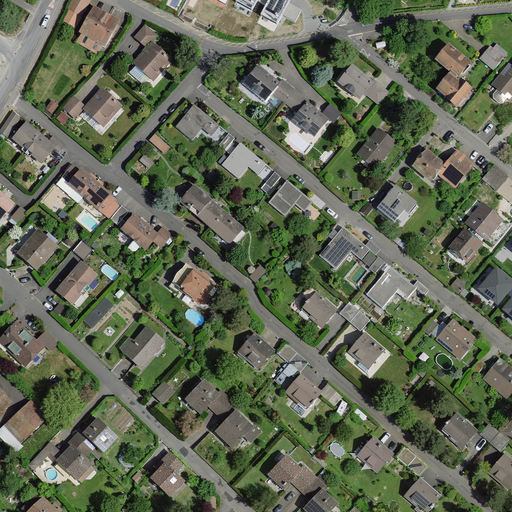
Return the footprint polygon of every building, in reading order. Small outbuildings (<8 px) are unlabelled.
[(91,0),(73,0),(68,9),(82,17),(91,0)] [(236,0),(252,9),(257,0),(236,0)] [(268,0),(266,5),(261,14),(277,23),(282,14),(289,3),(289,0),(268,0)] [(302,10),(289,3),(282,14),(295,21),(302,10)] [(117,24),(95,11),(83,33),(105,45),(117,24)] [(157,37),(146,27),(136,38),(147,48),(157,37)] [(200,49),(192,45),(189,50),(197,54),(200,49)] [(491,48),(482,59),(494,70),(507,54),(498,46),(494,51),(491,48)] [(169,60),(154,47),(137,66),(146,74),(152,79),(169,60)] [(469,64),(449,48),(438,60),(452,72),(449,75),(451,77),(455,80),(469,64)] [(146,74),(137,66),(131,73),(139,81),(146,74)] [(352,68),(340,83),(360,100),(365,94),(373,84),(352,68)] [(259,69),(246,84),(266,100),(273,93),(279,85),(259,69)] [(511,74),(511,75),(511,74),(506,80),(501,75),(494,85),(499,90),(506,95),(509,92),(511,95),(511,94),(511,74)] [(460,84),(455,80),(451,77),(440,90),(449,97),(448,99),(457,106),(471,89),(461,82),(460,84)] [(283,80),(279,85),(273,93),(285,103),(295,90),(283,80)] [(375,81),(373,84),(365,94),(379,105),(389,93),(375,81)] [(310,102),(295,90),(285,103),(299,115),(308,105),(310,102)] [(506,95),(499,90),(494,96),(494,99),(500,104),(504,104),(511,95),(509,92),(506,95)] [(119,106),(104,92),(88,111),(103,125),(119,106)] [(85,108),(74,97),(64,109),(76,119),(85,108)] [(216,123),(195,105),(177,127),(193,141),(203,129),(208,133),(216,123)] [(322,116),(308,105),(299,115),(295,120),(315,137),(328,122),(322,116)] [(340,113),(330,106),(325,112),(334,120),(340,113)] [(21,117),(13,112),(0,130),(0,131),(8,137),(21,117)] [(68,118),(63,113),(58,119),(63,124),(68,118)] [(27,125),(15,139),(29,151),(41,137),(27,125)] [(396,143),(380,130),(359,155),(375,168),(396,143)] [(235,139),(229,134),(220,146),(226,151),(235,139)] [(162,151),(166,145),(155,135),(150,140),(162,151)] [(49,144),(41,137),(29,151),(43,163),(55,149),(49,144)] [(49,144),(55,149),(60,153),(64,147),(53,138),(49,144)] [(262,162),(241,144),(230,157),(222,166),(238,179),(249,167),(254,171),(262,162)] [(170,148),(166,145),(162,151),(165,154),(170,148)] [(437,173),(443,165),(428,153),(416,167),(430,180),(437,173)] [(474,166),(458,153),(448,165),(445,162),(443,165),(437,173),(456,188),(474,166)] [(153,163),(146,157),(142,161),(149,168),(153,163)] [(71,184),(81,173),(73,166),(63,177),(71,184)] [(498,170),(494,167),(487,175),(484,179),(488,182),(498,170)] [(508,178),(498,170),(488,182),(498,191),(508,178)] [(96,184),(82,172),(81,173),(71,184),(70,185),(75,189),(84,197),(96,184)] [(281,178),(275,173),(266,184),(272,189),(281,178)] [(309,199),(288,181),(277,194),(269,203),(285,216),(296,204),(301,208),(309,199)] [(110,196),(96,184),(84,197),(98,209),(110,196)] [(199,216),(211,202),(194,187),(182,202),(190,208),(199,216)] [(396,187),(377,210),(394,225),(405,213),(408,216),(417,205),(396,187)] [(84,197),(75,189),(69,195),(78,203),(84,197)] [(14,205),(0,194),(0,218),(2,219),(8,212),(14,205)] [(326,204),(314,195),(310,200),(321,210),(326,204)] [(116,200),(110,196),(98,209),(104,214),(114,202),(116,200)] [(119,207),(114,202),(104,214),(109,218),(119,207)] [(211,202),(199,216),(212,227),(230,243),(243,229),(211,202)] [(502,221),(483,205),(468,224),(472,228),(486,240),(502,221)] [(26,212),(20,206),(12,216),(10,218),(17,223),(26,212)] [(129,212),(122,206),(111,220),(118,225),(129,212)] [(146,227),(134,217),(128,224),(123,230),(135,240),(146,227)] [(158,236),(146,227),(135,240),(142,246),(147,250),(154,241),(158,236)] [(366,246),(344,228),(334,240),(320,256),(336,269),(352,251),(358,256),(366,246)] [(164,229),(158,236),(154,241),(162,248),(165,244),(172,236),(164,229)] [(56,246),(39,231),(23,249),(26,251),(21,257),(37,270),(45,262),(43,260),(56,246)] [(465,231),(451,250),(467,263),(481,245),(467,233),(465,231)] [(76,241),(71,236),(67,241),(72,245),(76,241)] [(137,252),(142,246),(135,240),(128,248),(133,252),(137,252)] [(92,250),(82,241),(73,251),(84,260),(92,250)] [(381,250),(370,241),(366,246),(376,255),(381,250)] [(463,267),(467,263),(451,250),(447,254),(463,267)] [(385,263),(379,258),(370,269),(375,274),(385,263)] [(82,264),(70,278),(84,290),(96,275),(82,264)] [(178,295),(182,290),(195,271),(189,266),(171,289),(178,295)] [(260,266),(249,278),(255,283),(266,271),(260,266)] [(413,286),(391,267),(382,278),(367,295),(383,309),(399,290),(405,295),(413,286)] [(511,280),(497,268),(480,288),(498,303),(511,285),(511,280)] [(214,285),(195,271),(182,290),(200,304),(201,303),(207,295),(214,285)] [(84,290),(70,278),(58,292),(73,304),(84,290)] [(430,291),(418,281),(413,287),(425,297),(430,291)] [(309,301),(317,295),(313,290),(311,289),(304,293),(305,296),(309,301)] [(211,298),(207,295),(201,303),(205,306),(211,298)] [(336,311),(318,295),(317,295),(309,301),(306,303),(307,305),(305,308),(313,315),(311,317),(323,326),(336,311)] [(106,299),(90,316),(98,323),(114,306),(106,299)] [(360,312),(350,303),(340,314),(351,323),(360,312)] [(62,310),(58,306),(53,312),(57,315),(62,310)] [(371,320),(360,312),(351,323),(361,332),(371,320)] [(439,325),(434,321),(424,331),(430,336),(439,325)] [(477,341),(453,321),(445,330),(437,339),(455,354),(463,345),(468,350),(477,341)] [(17,325),(2,341),(17,356),(20,354),(28,362),(41,348),(17,325)] [(163,342),(148,328),(126,354),(141,368),(163,342)] [(59,343),(47,332),(39,340),(51,351),(59,343)] [(384,352),(365,335),(351,351),(362,361),(364,359),(372,366),(384,352)] [(255,336),(243,349),(250,356),(249,358),(260,368),(274,352),(255,336)] [(298,353),(287,343),(278,354),(289,363),(298,353)] [(309,363),(298,353),(289,363),(300,373),(309,363)] [(374,368),(372,366),(364,359),(362,361),(358,365),(369,374),(374,368)] [(486,365),(480,360),(471,371),(477,375),(486,365)] [(511,369),(500,360),(484,379),(505,395),(511,387),(511,369)] [(320,393),(302,377),(288,393),(300,403),(302,401),(309,407),(312,405),(313,406),(320,393)] [(175,392),(165,383),(153,395),(163,404),(175,392)] [(218,396),(205,383),(189,399),(202,412),(209,405),(218,396)] [(213,410),(218,414),(231,400),(225,394),(221,398),(218,396),(209,405),(213,410)] [(4,396),(0,399),(0,411),(10,403),(4,396)] [(34,399),(5,427),(20,443),(50,416),(34,399)] [(227,423),(236,413),(234,411),(237,407),(231,400),(218,414),(224,420),(227,423)] [(251,428),(236,413),(227,423),(219,431),(235,446),(245,435),(251,441),(260,432),(254,426),(251,428)] [(477,431),(458,415),(446,424),(447,426),(445,428),(453,435),(451,438),(462,448),(477,431)] [(98,421),(86,434),(97,445),(102,450),(115,437),(98,421)] [(490,423),(480,435),(491,444),(500,432),(490,423)] [(20,443),(5,427),(0,431),(0,436),(15,452),(23,445),(20,443)] [(97,445),(86,434),(82,431),(76,437),(91,452),(97,445)] [(506,437),(500,432),(491,444),(501,453),(511,441),(506,437)] [(91,452),(76,437),(69,445),(72,448),(84,459),(91,452)] [(393,456),(373,439),(361,452),(369,460),(368,462),(379,472),(393,456)] [(50,443),(48,446),(53,451),(51,454),(59,462),(65,456),(61,453),(50,443)] [(72,448),(69,445),(61,453),(65,456),(72,448)] [(53,451),(48,446),(29,466),(34,471),(51,454),(53,451)] [(408,467),(417,457),(406,447),(397,457),(408,467)] [(84,459),(72,448),(65,456),(59,462),(77,478),(90,465),(84,459)] [(166,466),(174,474),(183,465),(170,454),(162,462),(166,466)] [(511,462),(505,456),(491,472),(502,482),(504,480),(511,486),(511,462)] [(419,477),(428,467),(417,457),(408,467),(419,477)] [(292,481),(301,471),(288,458),(271,474),(285,487),(292,481)] [(174,474),(166,466),(153,479),(169,494),(182,481),(174,474)] [(137,484),(148,473),(141,467),(131,478),(137,484)] [(304,473),(301,471),(292,481),(294,483),(303,492),(316,478),(307,470),(304,473)] [(324,486),(316,478),(303,492),(313,502),(323,492),(320,489),(324,486)] [(421,481),(407,497),(419,506),(420,504),(428,511),(431,508),(432,510),(439,497),(421,481)] [(329,511),(336,505),(323,492),(313,502),(307,508),(311,511),(329,511)] [(24,511),(29,511),(43,499),(39,494),(22,510),(24,511)] [(55,511),(43,499),(29,511),(55,511)]
